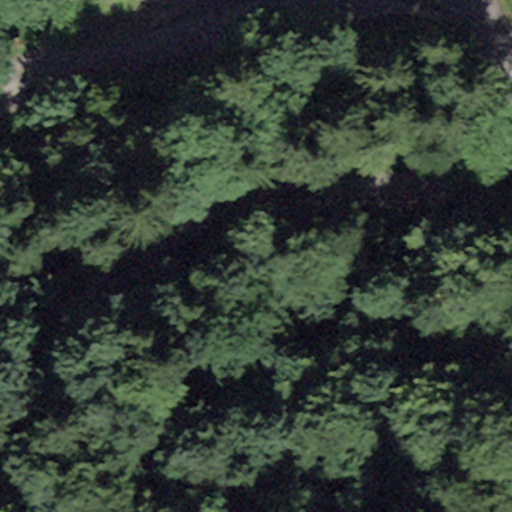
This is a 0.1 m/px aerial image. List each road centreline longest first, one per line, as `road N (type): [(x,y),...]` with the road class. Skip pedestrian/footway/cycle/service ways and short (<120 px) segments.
road 1 (track): [(511,135),(496,170),(238,209),(126,255),(0,421)]
road 2 (track): [(0,95),(84,58),(294,0)]
